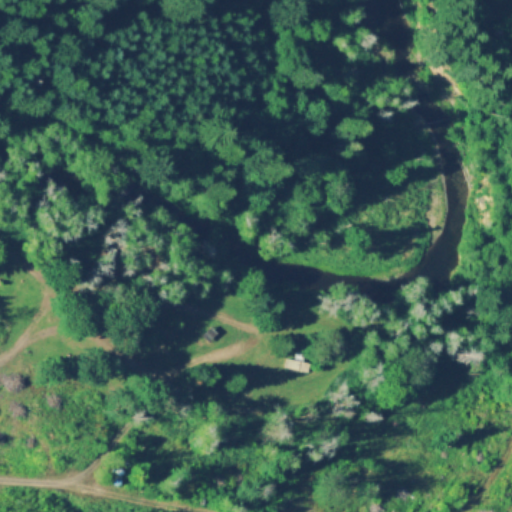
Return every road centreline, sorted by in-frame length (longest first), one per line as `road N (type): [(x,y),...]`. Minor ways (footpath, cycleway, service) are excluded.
road 1 (track): [(156,373),(272,326),(309,277),(391,265),(423,211),(432,169),(434,136),(407,98)]
road 2 (track): [(156,373),(366,471),(423,489),(473,487),(511,464)]
road 3 (track): [(0,238),(95,329),(156,373)]
